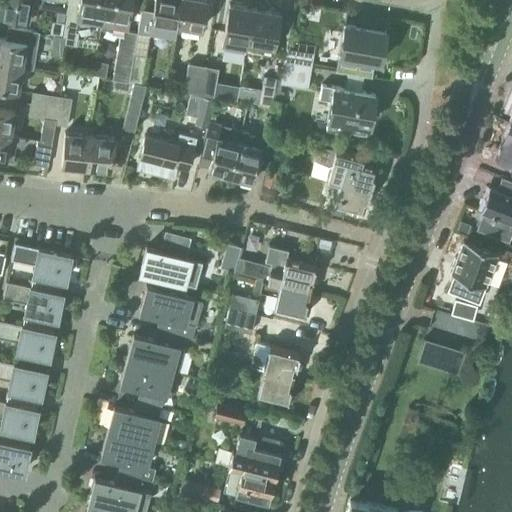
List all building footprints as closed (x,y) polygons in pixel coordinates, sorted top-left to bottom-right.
[(31,0),(0,0),(0,13),(28,18),(31,0)] [(101,21),(104,0),(67,0),(66,12),(67,12),(65,24),(63,35),(66,35),(65,42),(76,44),(81,18),(101,21)] [(130,0),(104,0),(101,21),(121,25),(126,26),(130,0)] [(176,24),(180,0),(154,0),(150,29),(175,34),(176,24)] [(205,0),(180,0),(176,24),(201,29),(205,0)] [(247,42),(253,7),(229,3),(223,38),(247,42)] [(279,11),(253,7),(247,42),(253,43),(252,47),(272,51),(279,11)] [(52,21),(50,33),(63,35),(65,24),(52,21)] [(342,32),(339,54),(380,61),(386,30),(344,22),(343,32),(342,32)] [(126,26),(121,25),(112,78),(130,81),(135,49),(138,28),(126,26)] [(0,62),(22,66),(26,42),(0,37),(0,62)] [(287,39),(284,62),(311,66),(315,44),(287,39)] [(148,51),(135,49),(130,81),(133,81),(143,83),(148,51)] [(95,58),(93,73),(105,75),(108,60),(95,58)] [(22,66),(0,62),(0,87),(18,90),(22,66)] [(206,65),(188,62),(184,89),(201,92),(206,65)] [(311,66),(284,62),(280,82),(308,87),(311,66)] [(206,65),(201,92),(214,94),(219,68),(206,65)] [(260,102),(272,104),(276,78),(264,76),(260,102)] [(145,83),(143,83),(133,81),(122,127),(133,130),(145,83)] [(374,93),(356,90),(321,83),(319,98),(331,100),(325,129),(349,133),(350,131),(365,134),(367,124),(369,125),(374,93)] [(32,90),(30,103),(56,107),(58,94),(32,90)] [(71,97),(58,94),(54,122),(66,124),(71,97)] [(202,95),(196,125),(206,128),(209,119),(213,97),(202,95)] [(56,107),(30,103),(28,113),(55,118),(56,107)] [(14,110),(0,107),(0,132),(10,134),(14,110)] [(221,122),(209,119),(206,128),(201,150),(211,152),(207,169),(230,175),(241,129),(220,123),(221,122)] [(511,125),(508,124),(495,156),(511,162),(511,171),(511,173),(511,125)] [(263,135),(241,129),(230,175),(252,181),(256,166),(266,168),(275,136),(264,134),(263,135)] [(144,133),(136,168),(173,177),(177,163),(187,166),(195,135),(179,131),(176,141),(144,133)] [(0,132),(0,158),(13,161),(15,146),(23,147),(25,137),(10,134),(0,132)] [(86,167),(89,134),(64,132),(61,164),(86,167)] [(113,137),(89,134),(86,167),(110,169),(113,137)] [(47,165),(51,142),(37,140),(33,163),(47,165)] [(334,147),(321,144),(316,159),(330,163),(326,177),(338,180),(368,189),(369,187),(373,186),(375,179),(372,176),(375,166),(364,163),(366,154),(335,145),(334,147)] [(280,173),(267,169),(262,184),(275,188),(280,173)] [(489,186),(487,191),(485,197),(481,198),(479,204),(481,208),(480,210),(493,216),(489,227),(504,233),(508,221),(509,222),(511,214),(511,180),(501,176),(496,188),(489,186)] [(338,180),(331,203),(362,212),(364,203),(368,201),(370,195),(368,191),(368,189),(338,180)] [(277,189),(263,185),(260,196),(274,199),(277,189)] [(145,246),(139,271),(170,280),(192,286),(195,286),(202,261),(185,257),(190,236),(165,229),(159,250),(145,246)] [(496,253),(463,240),(450,272),(483,285),(496,253)] [(32,272),(64,279),(70,254),(14,242),(10,259),(34,264),(32,272)] [(233,269),(239,246),(226,243),(220,266),(233,269)] [(240,257),(236,270),(263,278),(263,279),(295,286),(309,289),(311,281),(312,278),(316,279),(318,267),(315,266),(317,253),(306,251),(303,261),(287,257),(289,249),(269,244),(266,260),(272,262),(271,265),(240,257)] [(31,277),(29,285),(39,287),(40,279),(31,277)] [(276,294),(273,307),(304,314),(304,312),(308,312),(311,301),(307,300),(308,297),(307,297),(309,289),(295,286),(263,279),(256,277),(253,288),(276,294)] [(61,292),(29,285),(6,280),(2,297),(25,302),(24,310),(56,317),(61,292)] [(192,286),(170,280),(167,290),(189,297),(192,286)] [(189,297),(167,290),(146,285),(139,310),(160,315),(157,327),(185,335),(191,337),(194,325),(195,325),(202,300),(189,297)] [(233,290),(230,303),(256,310),(259,297),(233,290)] [(474,305),(456,300),(452,311),(471,316),(474,305)] [(256,310),(230,303),(225,323),(251,330),(256,310)] [(23,315),(21,324),(31,326),(32,317),(23,315)] [(53,331),(31,326),(21,324),(0,319),(0,337),(17,341),(15,349),(48,356),(53,331)] [(153,339),(132,334),(126,357),(177,371),(183,347),(182,346),(185,335),(157,327),(153,339)] [(249,366),(261,369),(276,372),(291,376),(293,367),(293,368),(294,365),(298,366),(301,354),(297,353),(297,350),(267,343),(267,344),(255,342),(249,366)] [(14,354),(13,362),(22,364),(24,356),(14,354)] [(177,371),(126,357),(120,381),(140,387),(137,399),(160,405),(163,393),(170,395),(177,371)] [(45,369),(13,362),(0,359),(0,377),(9,379),(7,387),(39,394),(45,369)] [(261,369),(255,394),(286,401),(286,398),(290,399),(293,388),(289,387),(290,384),(289,384),(291,376),(276,372),(261,369)] [(6,392),(4,400),(14,403),(16,394),(6,392)] [(37,408),(14,403),(4,400),(0,399),(0,417),(1,418),(0,420),(0,426),(31,433),(37,408)] [(160,405),(137,399),(134,411),(113,405),(107,429),(151,442),(158,417),(157,417),(160,405)] [(245,407),(217,400),(212,416),(241,423),(245,407)] [(151,442),(107,429),(100,453),(121,459),(118,471),(140,477),(144,465),(145,465),(151,442)] [(244,469),(274,476),(274,474),(275,474),(278,472),(280,468),(279,466),(277,464),(280,452),(252,445),(254,435),(239,431),(233,454),(230,466),(241,468),(244,469)] [(29,446),(0,439),(0,466),(23,471),(29,446)] [(224,490),(267,501),(270,489),(271,490),(275,487),(276,483),(273,479),(274,476),(244,469),(241,468),(230,466),(224,490)] [(140,477),(118,471),(115,482),(94,477),(87,501),(128,511),(144,511),(150,492),(137,488),(140,477)] [(183,477),(179,492),(217,502),(220,487),(183,477)] [(407,511),(352,498),(348,511),(407,511)] [(128,511),(87,501),(84,511),(128,511)]
